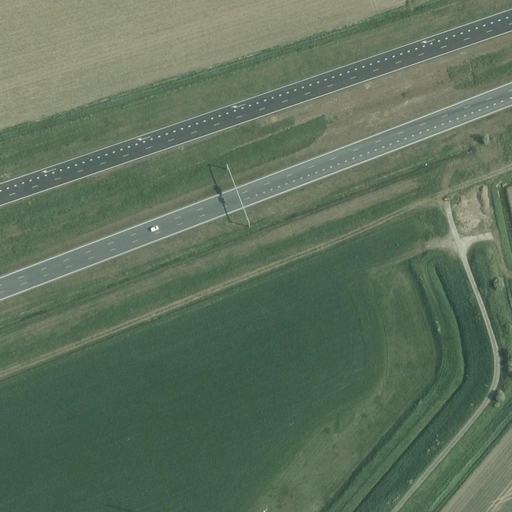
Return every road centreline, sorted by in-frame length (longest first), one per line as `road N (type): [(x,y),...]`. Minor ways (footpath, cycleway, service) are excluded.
road 1 (trunk): [(0,286),(511,90)]
road 2 (trunk): [(511,23),(0,199)]
road 3 (unclassified): [(394,511),(491,398),(499,370),(445,192)]
